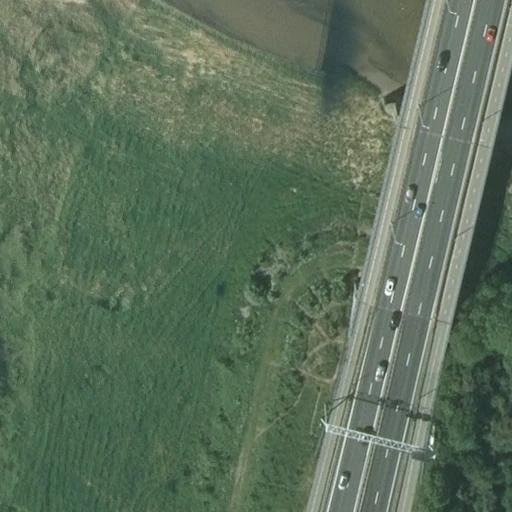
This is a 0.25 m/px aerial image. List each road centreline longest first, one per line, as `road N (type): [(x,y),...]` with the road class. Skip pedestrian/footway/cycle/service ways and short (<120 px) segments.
road 1 (motorway): [(454,0),(335,511)]
road 2 (motorway): [(366,511),(482,0)]
road 3 (track): [(123,259),(99,384),(109,460),(101,511)]
